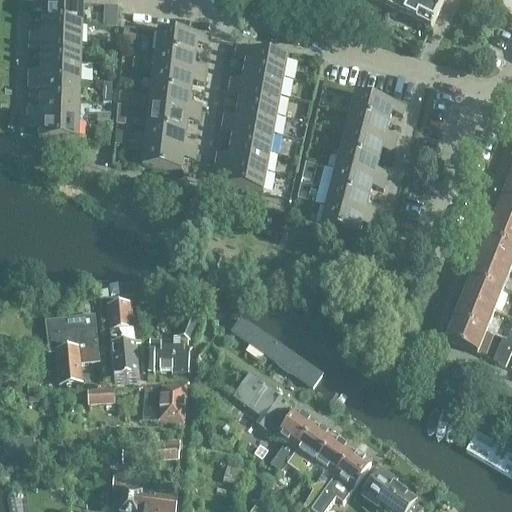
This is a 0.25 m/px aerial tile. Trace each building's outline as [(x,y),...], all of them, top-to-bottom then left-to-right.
[(430,32),(446,0),(395,0),(392,6),(396,8),(406,13),(403,18),(430,32)] [(82,27),(83,7),(31,6),(31,15),(42,15),(42,25),(82,27)] [(82,46),(82,27),(42,25),(42,37),(30,37),(30,45),(82,46)] [(209,50),(210,40),(158,34),(156,53),(195,58),(197,48),(209,50)] [(81,66),(82,46),(30,45),(29,53),(41,54),(41,64),(81,66)] [(284,80),(287,60),(236,51),(235,61),(246,63),(245,72),(284,80)] [(194,70),(195,58),(156,53),(154,73),(205,79),(206,71),(194,70)] [(80,85),(81,66),(41,64),(41,75),(29,75),(29,84),(80,85)] [(280,99),(284,80),(245,72),(242,84),(231,82),(229,89),(280,99)] [(204,88),(205,79),(154,73),(151,92),(191,97),(192,86),(204,88)] [(80,105),(80,85),(29,84),(28,92),(40,92),(40,103),(80,105)] [(277,118),(280,99),(229,89),(228,98),(239,100),(238,111),(277,118)] [(190,108),(191,97),(151,92),(149,111),(200,118),(202,109),(190,108)] [(403,119),(405,110),(355,97),(350,116),(389,126),(391,116),(403,119)] [(79,124),(80,105),(40,103),(40,114),(28,113),(27,123),(79,124)] [(118,105),(118,126),(127,126),(127,106),(118,105)] [(200,126),(200,118),(149,111),(147,131),(186,136),(188,124),(200,126)] [(273,137),(277,118),(238,111),(236,122),(224,119),(222,128),(273,137)] [(386,137),(389,126),(350,116),(345,135),(395,148),(397,140),(386,137)] [(79,144),(79,124),(27,123),(27,130),(39,130),(39,142),(47,143),(79,144)] [(270,156),(273,137),(222,128),(221,136),(233,138),(231,149),(270,156)] [(185,146),(186,136),(147,131),(144,150),(196,156),(197,147),(185,146)] [(393,157),(395,148),(345,135),(340,154),(379,164),(382,154),(393,157)] [(266,175),(270,156),(231,149),(229,159),(217,157),(215,166),(266,175)] [(195,164),(196,156),(144,150),(142,170),(182,174),(183,163),(195,164)] [(376,174),(379,164),(340,154),(335,172),(385,186),(388,177),(376,174)] [(263,195),(266,175),(215,166),(214,174),(226,176),(224,188),(263,195)] [(383,194),(385,186),(335,172),(330,191),(369,201),(372,191),(383,194)] [(511,203),(511,179),(503,200),(511,203)] [(366,211),(369,201),(330,191),(325,210),(376,223),(378,214),(366,211)] [(511,226),(511,203),(503,200),(495,220),(511,226)] [(374,231),(376,223),(325,210),(320,229),(359,239),(362,228),(374,231)] [(511,250),(511,226),(495,220),(487,241),(511,250)] [(510,274),(511,268),(511,250),(487,241),(479,261),(510,274)] [(502,294),(510,274),(479,261),(470,282),(502,294)] [(494,314),(502,294),(470,282),(462,302),(494,314)] [(98,317),(97,301),(81,302),(83,319),(98,317)] [(486,335),(494,314),(462,302),(454,322),(486,335)] [(133,331),(131,305),(108,308),(110,333),(133,331)] [(189,345),(198,321),(187,317),(178,340),(189,345)] [(242,320),(231,335),(315,395),(326,380),(242,320)] [(477,356),(486,335),(454,322),(446,344),(477,356)] [(99,364),(96,331),(48,336),(49,353),(56,352),(60,388),(82,386),(80,366),(99,364)] [(138,379),(133,331),(110,333),(115,381),(138,379)] [(188,378),(189,353),(160,352),(160,344),(149,343),(148,376),(188,378)] [(289,409),(276,400),(277,396),(251,378),(236,400),(262,419),(258,426),(273,436),(289,409)] [(183,427),(186,389),(144,391),(142,423),(183,427)] [(89,393),(89,408),(116,406),(115,392),(89,393)] [(255,419),(236,404),(228,415),(248,428),(255,419)] [(296,454),(315,428),(296,414),(277,440),(286,447),(271,468),(281,475),(293,459),(296,454)] [(315,467),(333,441),(315,428),(296,454),(307,462),(315,467)] [(511,456),(475,434),(464,453),(511,481),(511,456)] [(34,440),(16,444),(19,463),(37,459),(34,440)] [(333,480),(352,454),(333,441),(315,467),(324,473),(317,486),(310,490),(312,493),(304,508),(310,511),(334,480),(333,480)] [(180,464),(179,444),(123,447),(124,466),(180,464)] [(307,462),(296,454),(293,459),(303,467),(307,462)] [(338,511),(330,506),(343,487),(352,494),(371,467),(352,454),(333,480),(334,480),(310,511),(338,511)] [(245,473),(229,468),(224,483),(241,488),(245,473)] [(415,505),(394,490),(396,486),(381,475),(363,501),(377,511),(420,511),(414,507),(415,505)] [(175,511),(177,502),(142,498),(143,485),(126,483),(125,484),(108,482),(106,491),(122,494),(119,511),(175,511)]
